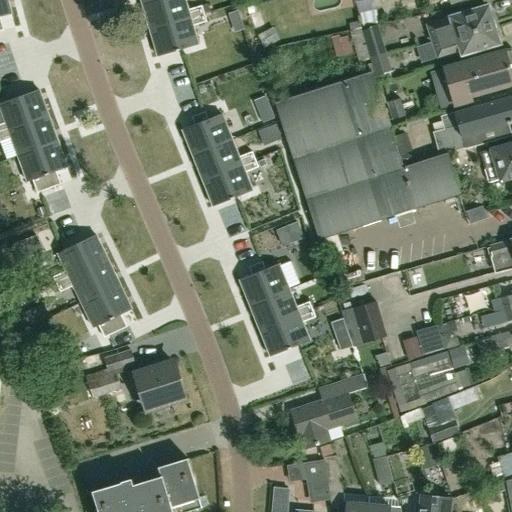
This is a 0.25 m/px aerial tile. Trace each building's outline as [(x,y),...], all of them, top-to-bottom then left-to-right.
[(0,0),(0,31),(4,30),(0,17),(11,14),(7,0),(0,0)] [(204,14),(202,6),(188,10),(185,0),(156,0),(142,4),(150,30),(204,14)] [(431,41),(492,23),(491,20),(495,19),(492,10),(488,11),(487,7),(466,13),(465,10),(448,15),(451,23),(439,26),(438,22),(426,25),(431,41)] [(365,12),(366,24),(383,23),(382,11),(365,12)] [(204,14),(150,30),(158,57),(199,45),(193,26),(206,22),(204,14)] [(431,41),(436,57),(461,50),(462,54),(498,44),(497,40),(501,39),(498,30),(494,31),(492,23),(431,41)] [(362,29),(369,55),(386,51),(378,24),(362,29)] [(208,52),(228,47),(223,26),(203,31),(208,52)] [(386,51),(369,55),(376,76),(392,70),(386,51)] [(504,51),(460,63),(443,68),(449,88),(454,106),(471,101),(470,96),(511,84),(511,63),(509,51),(504,53),(504,51)] [(362,75),(274,102),(277,112),(283,132),(292,158),(293,158),(294,163),(301,184),(319,240),(459,195),(449,161),(446,153),(440,155),(401,168),(389,127),(390,127),(378,88),(375,80),(372,72),(362,75)] [(0,133),(48,116),(39,90),(0,103),(0,107),(6,123),(0,124),(0,133)] [(439,154),(446,152),(472,145),(490,140),(511,134),(508,124),(511,122),(511,96),(457,112),(440,117),(444,129),(432,132),(439,154)] [(229,131),(222,114),(208,119),(205,112),(192,117),(195,125),(182,130),(193,156),(232,140),(229,131)] [(0,133),(0,142),(11,138),(18,156),(58,141),(48,116),(0,133)] [(277,124),(268,127),(274,142),(283,139),(277,124)] [(232,140),(193,156),(203,181),(255,160),(252,152),(239,157),(236,150),(232,140)] [(511,175),(511,145),(507,147),(506,143),(492,147),(490,140),(472,145),(474,154),(480,152),(489,182),(511,175)] [(18,156),(27,182),(33,180),(37,193),(61,184),(56,171),(67,167),(58,141),(18,156)] [(203,181),(213,207),(253,191),(245,172),(258,167),(255,160),(203,181)] [(11,185),(0,191),(0,200),(15,193),(11,185)] [(486,217),(482,207),(467,212),(470,222),(486,217)] [(108,260),(96,235),(58,253),(66,271),(54,277),(57,284),(108,260)] [(496,272),(503,270),(511,267),(511,239),(488,246),(496,272)] [(57,284),(61,292),(73,286),(81,303),(120,284),(108,260),(57,284)] [(289,290),(279,264),(265,269),(262,262),(249,267),(252,275),(239,280),(250,306),(289,290)] [(81,303),(93,328),(99,325),(104,338),(127,327),(121,314),(132,309),(120,284),(81,303)] [(289,290),(250,306),(260,331),(312,310),(309,302),(296,307),(289,290)] [(510,295),(490,301),(493,313),(511,307),(511,290),(509,292),(510,295)] [(351,347),(362,344),(387,337),(376,300),(353,308),(341,311),(351,347)] [(511,307),(493,313),(493,314),(480,317),(484,328),(496,325),(511,321),(511,307)] [(312,310),(260,331),(270,356),(310,341),(302,322),(315,317),(312,310)] [(343,319),(331,323),(334,332),(346,328),(343,319)] [(444,350),(437,327),(436,327),(436,326),(415,332),(422,356),(444,350)] [(511,329),(511,330),(510,331),(490,337),(490,338),(478,342),(482,355),(511,346),(511,329)] [(107,369),(85,376),(92,399),(121,389),(117,374),(123,372),(123,369),(135,365),(129,350),(103,358),(107,369)] [(470,385),(465,370),(454,373),(447,351),(408,363),(408,364),(387,371),(401,412),(412,409),(426,403),(458,390),(470,385)] [(155,369),(153,363),(143,367),(144,372),(134,375),(145,409),(182,397),(172,363),(155,369)] [(330,385),(313,390),(314,391),(318,390),(322,401),(291,410),(303,449),(328,441),(325,429),(355,420),(347,394),(367,388),(363,376),(362,376),(362,375),(360,376),(330,385)] [(459,433),(454,419),(455,419),(452,410),(482,398),(477,386),(431,404),(431,405),(421,410),(428,428),(427,428),(432,443),(459,433)] [(505,480),(511,477),(511,453),(497,458),(499,462),(505,480)] [(323,458),(327,484),(331,510),(345,507),(336,455),(323,458)] [(374,460),(373,460),(379,485),(392,482),(386,457),(374,460)] [(187,511),(201,508),(186,458),(157,467),(160,477),(129,487),(127,480),(120,482),(120,483),(91,492),(97,511),(187,511)] [(327,497),(322,461),(302,463),(305,480),(309,480),(311,499),(327,497)] [(499,484),(484,490),(491,509),(506,503),(499,484)] [(285,511),(288,489),(274,488),(271,511),(285,511)] [(449,511),(451,499),(419,497),(417,511),(449,511)] [(366,511),(368,504),(347,502),(346,511),(366,511)]
